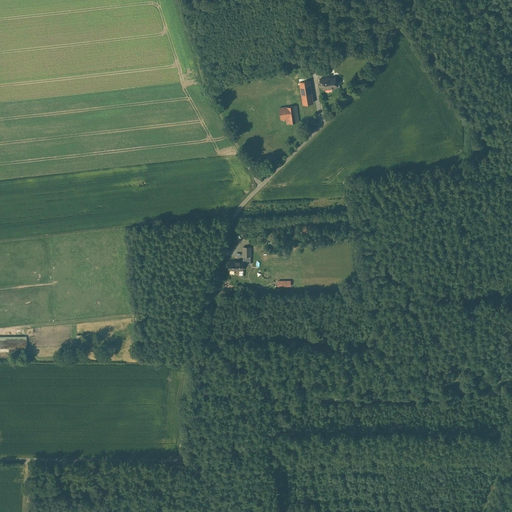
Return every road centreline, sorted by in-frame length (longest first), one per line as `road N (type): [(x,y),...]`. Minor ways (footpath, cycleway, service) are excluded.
road 1 (unclassified): [(408,0),(358,88),(246,199),(229,228),(193,341),(179,460)]
road 2 (unclassified): [(179,460),(229,456),(270,420),(309,402),(432,397),(511,378)]
road 3 (track): [(260,185),(205,88),(176,0)]
road 4 (unclassified): [(0,459),(179,460)]
